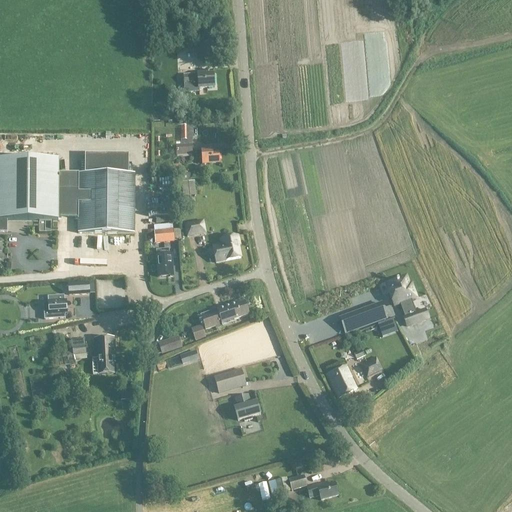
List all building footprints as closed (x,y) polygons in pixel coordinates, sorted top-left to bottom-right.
[(144,61),(143,53),(131,54),(131,61),(144,61)] [(199,90),(215,88),(214,74),(206,75),(206,73),(198,74),(198,75),(184,76),(185,86),(199,85),(199,90)] [(181,143),(181,145),(176,145),(177,156),(192,155),(192,142),(181,143)] [(219,153),(212,153),(211,151),(202,152),(196,152),(197,161),(202,160),(203,165),(220,164),(219,153)] [(58,221),(59,161),(0,160),(0,232),(7,233),(7,221),(58,221)] [(118,235),(119,175),(79,174),(79,234),(118,235)] [(185,194),(195,193),(195,181),(184,181),(185,194)] [(188,237),(206,234),(204,222),(186,225),(188,237)] [(154,226),(154,231),(155,239),(155,244),(175,243),(173,225),(154,226)] [(213,248),(214,249),(211,250),(212,255),(215,254),(217,263),(240,258),(238,247),(241,247),(239,237),(221,240),(223,246),(213,248)] [(159,278),(173,277),(171,261),(166,262),(165,250),(158,251),(159,262),(157,262),(159,278)] [(406,277),(388,284),(391,293),(389,293),(394,306),(400,304),(405,318),(404,319),(407,327),(428,320),(425,311),(416,314),(411,300),(416,298),(411,285),(409,286),(406,277)] [(90,295),(89,284),(68,285),(69,296),(90,295)] [(64,301),(64,296),(48,298),(48,305),(43,305),(45,321),(66,319),(65,314),(67,314),(66,301),(64,301)] [(245,303),(237,305),(237,303),(229,306),(230,307),(211,314),(211,312),(201,316),(206,330),(215,327),(216,330),(223,327),(224,325),(222,320),(233,317),(234,321),(249,316),(245,303)] [(340,321),(345,335),(387,319),(381,304),(355,314),(355,315),(340,321)] [(393,320),(378,325),(382,338),(398,333),(393,320)] [(202,329),(192,333),(195,342),(205,338),(202,329)] [(68,351),(69,357),(86,354),(85,339),(71,341),(72,351),(68,351)] [(114,339),(94,340),(95,359),(92,359),(93,375),(98,375),(114,375),(113,363),(115,362),(114,339)] [(181,347),(179,339),(161,345),(164,353),(181,347)] [(357,361),(365,357),(362,351),(354,355),(357,361)] [(382,370),(376,358),(360,365),(367,378),(382,370)] [(357,390),(345,366),(327,375),(339,399),(357,390)] [(214,378),(219,394),(246,386),(241,371),(214,378)] [(234,409),(238,422),(244,420),(244,422),(253,420),(252,418),(260,415),(257,402),(250,404),(249,402),(250,401),(248,396),(235,400),(238,408),(234,409)] [(307,487),(304,476),(288,480),(291,492),(307,487)] [(276,481),(280,494),(290,492),(286,479),(276,481)] [(320,496),(321,501),(338,497),(335,484),(325,486),(324,484),(307,489),(310,499),(320,496)]
